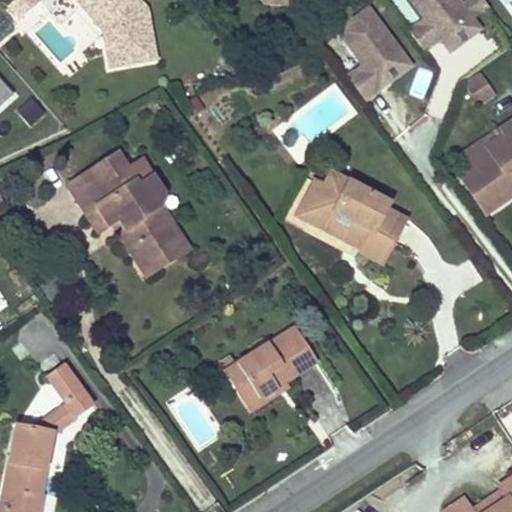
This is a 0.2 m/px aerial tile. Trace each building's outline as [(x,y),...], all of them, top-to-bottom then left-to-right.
[(17,18),(34,4),(30,0),(11,0),(6,5),(17,18)] [(74,0),(80,6),(86,0),(89,0),(97,9),(101,30),(107,66),(153,59),(145,11),(139,12),(137,2),(138,1),(136,0),(74,0)] [(89,0),(86,0),(80,6),(101,30),(97,9),(89,0)] [(477,28),(472,20),(488,8),(482,0),(471,0),(462,7),(456,0),(409,0),(425,21),(440,41),(450,54),(468,40),(470,33),(477,28)] [(366,9),(336,32),(361,65),(345,77),(362,100),(379,87),(376,83),(383,77),(390,79),(408,66),(366,9)] [(440,41),(425,21),(409,33),(424,53),(440,41)] [(468,40),(480,32),(477,28),(470,33),(468,40)] [(489,90),(479,75),(464,85),(478,106),(485,101),(481,96),(489,90)] [(376,83),(379,87),(390,79),(383,77),(376,83)] [(0,110),(13,99),(0,85),(0,110)] [(493,96),(489,90),(481,96),(485,101),(493,96)] [(485,216),(511,197),(511,122),(497,133),(501,139),(486,149),(491,156),(471,169),(459,178),(485,216)] [(501,139),(497,133),(462,156),(471,169),(491,156),(486,149),(501,139)] [(67,187),(88,221),(99,214),(107,227),(111,225),(119,220),(125,232),(118,237),(126,249),(138,251),(148,266),(174,250),(166,238),(171,225),(161,209),(163,198),(152,179),(137,188),(116,156),(67,187)] [(330,174),(323,187),(311,211),(350,232),(355,224),(371,232),(363,251),(360,255),(381,266),(404,221),(384,211),(388,203),(330,174)] [(311,211),(323,187),(314,183),(297,216),(363,251),(371,232),(355,224),(350,232),(311,211)] [(99,214),(88,221),(97,234),(107,227),(99,214)] [(119,220),(111,225),(118,237),(125,232),(119,220)] [(138,251),(126,249),(145,278),(188,251),(171,225),(166,238),(174,250),(148,266),(138,251)] [(222,374),(233,390),(246,382),(257,399),(283,384),(284,385),(316,364),(293,328),(222,374)] [(47,379),(66,406),(74,418),(90,406),(63,368),(47,379)] [(246,382),(233,390),(248,414),(286,389),(284,385),(283,384),(257,399),(246,382)] [(66,406),(30,431),(50,435),(74,418),(66,406)] [(50,435),(30,431),(14,429),(0,502),(0,511),(38,511),(41,499),(38,499),(50,435)] [(489,511),(470,511),(463,500),(445,511),(511,511),(511,478),(497,488),(500,493),(506,501),(489,511)] [(500,493),(472,511),(489,511),(506,501),(500,493)]
